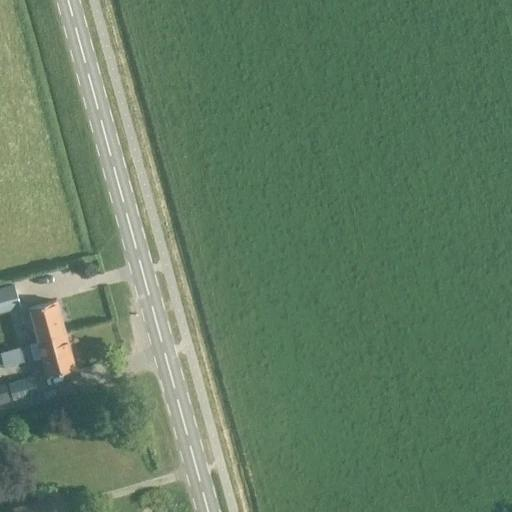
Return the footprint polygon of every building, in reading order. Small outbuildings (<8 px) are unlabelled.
[(14,286),(0,289),(0,306),(18,302),(14,286)] [(63,332),(54,298),(27,306),(33,327),(28,329),(31,341),(37,339),(63,332)] [(37,339),(46,373),(72,366),(63,332),(37,339)] [(12,399),(36,393),(31,375),(8,381),(12,399)] [(51,511),(48,498),(13,508),(14,511),(51,511)]
